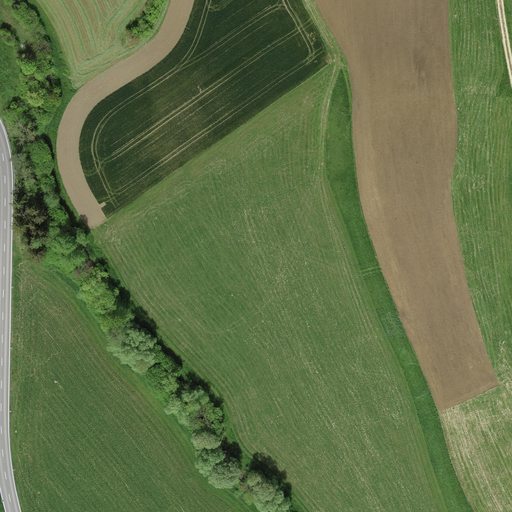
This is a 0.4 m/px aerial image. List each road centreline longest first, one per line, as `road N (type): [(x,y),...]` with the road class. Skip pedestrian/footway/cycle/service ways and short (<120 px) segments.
road 1 (tertiary): [(13,511),(3,448),(0,148)]
road 2 (track): [(316,0),(343,59),(327,171)]
